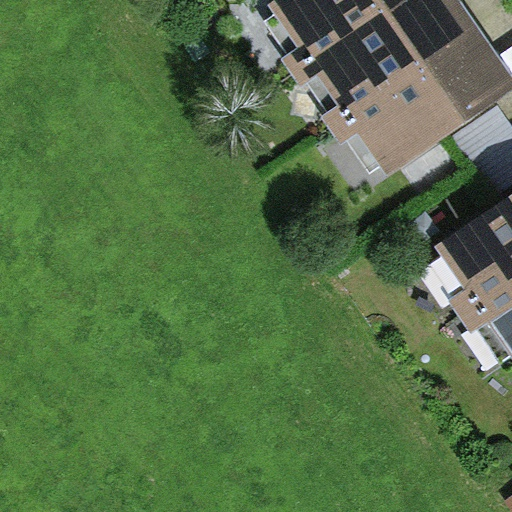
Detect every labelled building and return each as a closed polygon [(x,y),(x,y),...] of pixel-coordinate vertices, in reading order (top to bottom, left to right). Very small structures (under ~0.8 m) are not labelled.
[(290,0),(279,8),(315,59),(401,0),(290,0)] [(401,0),(315,59),(351,111),(466,32),(443,0),(401,0)] [(351,111),(387,163),(502,83),(466,32),(351,111)] [(511,280),(511,202),(446,246),(482,300),(511,280)] [(511,280),(482,300),(511,344),(511,280)]
